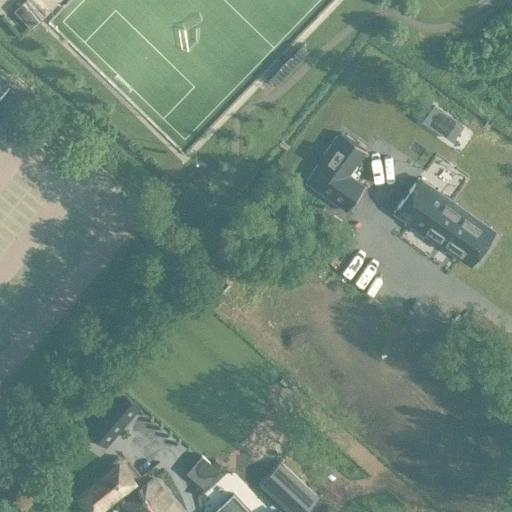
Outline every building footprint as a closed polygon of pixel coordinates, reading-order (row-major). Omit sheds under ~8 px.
[(0,113),(22,87),(7,74),(0,82),(0,113)] [(450,135),(462,118),(433,98),(422,114),(450,135)] [(341,126),(306,174),(346,204),(364,179),(348,168),(365,143),(341,126)] [(494,224),(489,220),(418,170),(394,205),(470,258),(494,224)] [(106,440),(140,399),(139,399),(119,382),(120,382),(119,381),(84,422),(85,422),(85,421),(105,439),(106,440)] [(121,427),(149,462),(178,439),(150,404),(121,427)] [(198,476),(211,460),(194,446),(181,462),(198,476)] [(293,511),(298,511),(318,492),(279,454),(257,477),(293,511)] [(184,511),(153,472),(135,486),(131,480),(135,476),(121,458),(88,484),(101,502),(122,486),(126,492),(123,495),(135,511),(184,511)] [(233,486),(205,511),(254,511),(256,511),(233,486)]
